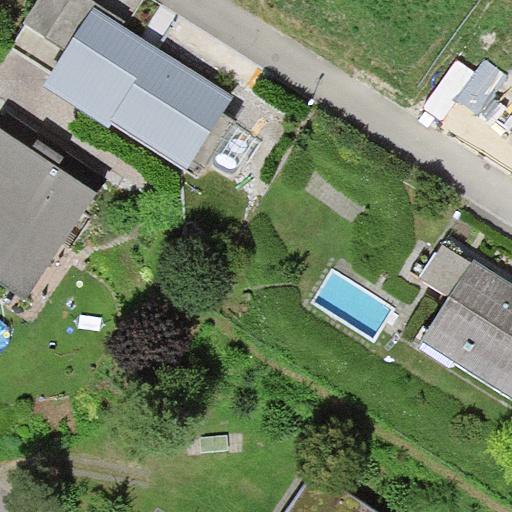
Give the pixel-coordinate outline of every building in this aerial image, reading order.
[(43,38),(68,0),(37,0),(21,25),(43,38)] [(92,7),(120,25),(124,19),(95,0),(68,0),(43,38),(63,52),(92,7)] [(120,25),(92,7),(63,52),(42,87),(107,128),(110,123),(185,171),(193,159),(223,113),(233,96),(120,25)] [(237,122),(223,113),(193,159),(206,168),(216,154),(235,124),(237,122)] [(262,141),(235,124),(216,154),(244,171),(262,141)] [(32,148),(0,126),(0,281),(26,299),(98,192),(59,166),(32,148)] [(38,139),(32,148),(59,166),(65,157),(38,139)] [(471,262),(442,243),(421,277),(450,295),(471,262)] [(511,282),(474,258),(471,262),(450,295),(421,340),(511,397),(511,282)] [(378,511),(316,469),(286,511),(378,511)]
